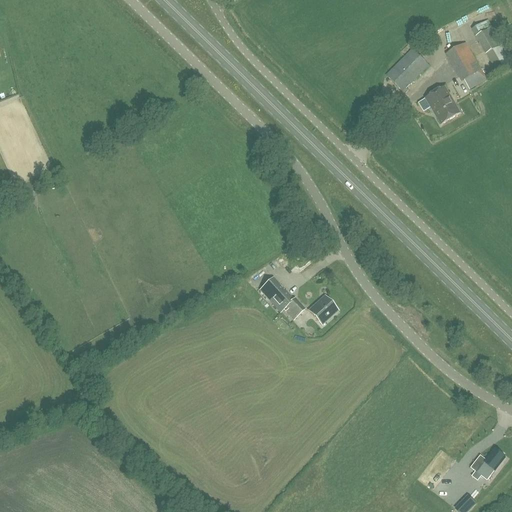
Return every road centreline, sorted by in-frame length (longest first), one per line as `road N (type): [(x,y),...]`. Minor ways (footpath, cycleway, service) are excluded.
road 1 (unclassified): [(511,413),(460,382),(370,294),(292,163),(129,0)]
road 2 (primary): [(511,340),(163,0)]
road 3 (unclassified): [(511,315),(238,45),(211,0)]
